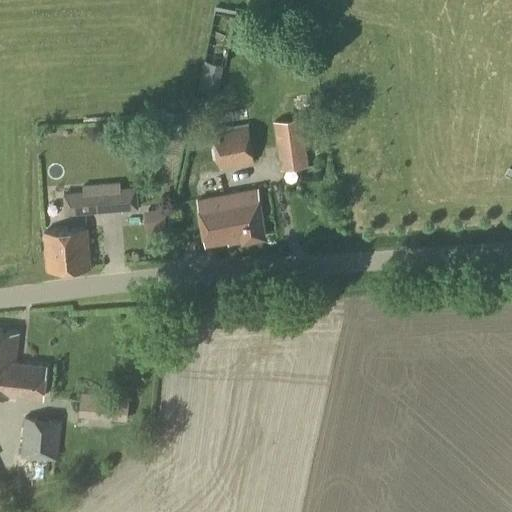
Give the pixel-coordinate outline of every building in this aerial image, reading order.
[(227,65),(236,10),(215,7),(205,59),(199,89),(196,105),(208,107),(208,103),(215,104),(217,93),(219,93),(224,64),(227,65)] [(258,50),(245,51),(248,87),(262,86),(258,50)] [(273,121),(280,170),(319,164),(313,115),(273,121)] [(218,169),(255,163),(249,124),(212,130),(218,169)] [(85,213),(123,210),(121,188),(83,191),(85,213)] [(244,241),(265,237),(258,189),(198,199),(206,246),(228,241),(229,244),(244,241)] [(48,270),(91,267),(87,228),(44,232),(48,270)] [(46,366),(15,363),(18,333),(0,331),(0,396),(16,398),(16,395),(43,397),(46,366)] [(99,395),(97,417),(128,420),(129,398),(99,395)] [(57,460),(61,421),(25,417),(22,457),(57,460)]
